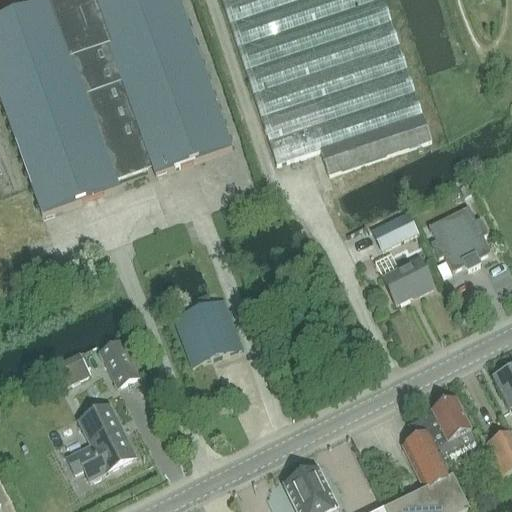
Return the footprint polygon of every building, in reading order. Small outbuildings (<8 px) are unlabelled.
[(65,0),(52,5),(51,4),(0,22),(0,101),(42,220),(119,192),(115,183),(152,170),(155,180),(232,152),(184,20),(177,0),(65,0)] [(219,0),(276,169),(320,154),(422,120),(423,120),(382,0),(219,0)] [(431,146),(422,120),(320,154),(329,181),(431,146)] [(106,215),(112,232),(126,227),(119,210),(106,215)] [(468,211),(428,231),(436,246),(430,248),(438,263),(443,261),(451,277),(465,270),(468,276),(479,270),(477,265),(491,258),(483,241),(488,239),(480,223),(475,226),(468,211)] [(382,255),(418,238),(408,218),(372,236),(382,255)] [(419,300),(433,292),(419,263),(382,282),(396,309),(418,298),(419,300)] [(192,371),(241,353),(223,304),(174,322),(192,371)] [(118,392),(139,382),(121,345),(100,356),(118,392)] [(511,373),(493,383),(509,415),(511,413),(511,373)] [(425,496),(451,483),(441,463),(475,447),(470,436),(471,436),(456,405),(432,416),(433,419),(422,424),(422,423),(408,430),(415,445),(403,451),(425,496)] [(109,410),(78,425),(91,450),(66,463),(74,479),(83,475),(89,486),(136,462),(109,410)] [(511,436),(486,449),(498,473),(502,483),(511,477),(511,436)] [(294,511),(336,511),(318,475),(284,492),(294,511)] [(393,511),(465,511),(452,484),(425,497),(393,511)]
